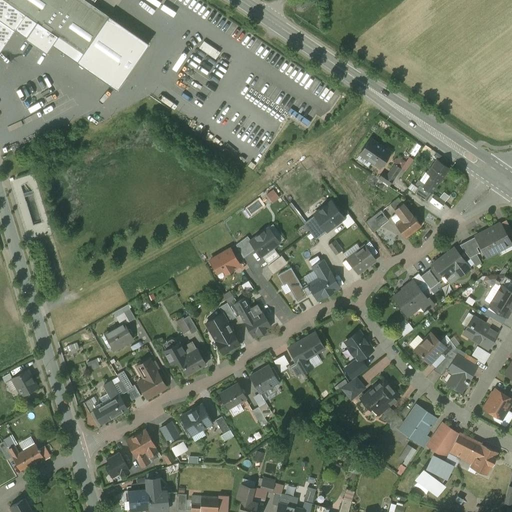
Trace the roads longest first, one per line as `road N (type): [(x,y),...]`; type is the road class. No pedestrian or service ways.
road 1 (residential): [(353,295),(294,321),(236,367),(76,452)]
road 2 (secondary): [(244,0),(503,179)]
road 3 (tertiary): [(76,452),(0,199)]
road 4 (residential): [(503,179),(420,252),(389,262),(353,295)]
road 5 (residential): [(353,295),(418,380),(462,418)]
